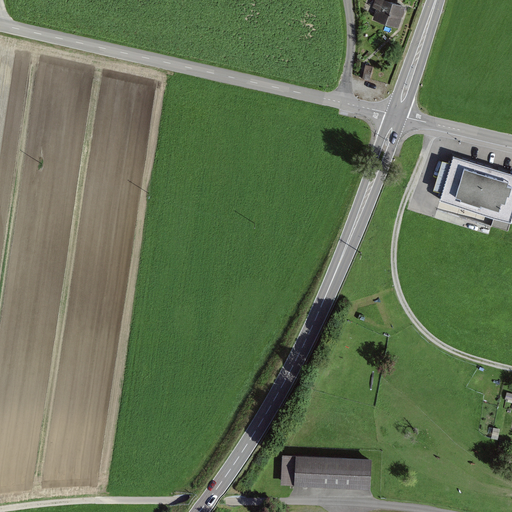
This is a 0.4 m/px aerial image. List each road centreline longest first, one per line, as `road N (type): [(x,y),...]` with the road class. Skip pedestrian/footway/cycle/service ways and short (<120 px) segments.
road 1 (secondary): [(200,511),(309,335),(395,115)]
road 2 (tertiary): [(0,24),(343,104)]
road 3 (track): [(434,124),(391,255),(398,297),(427,334),(461,355),(511,367)]
road 4 (track): [(173,500),(0,507)]
road 5 (unclassified): [(408,511),(250,501)]
road 6 (secondary): [(395,115),(436,0)]
road 7 (residential): [(395,115),(511,142)]
